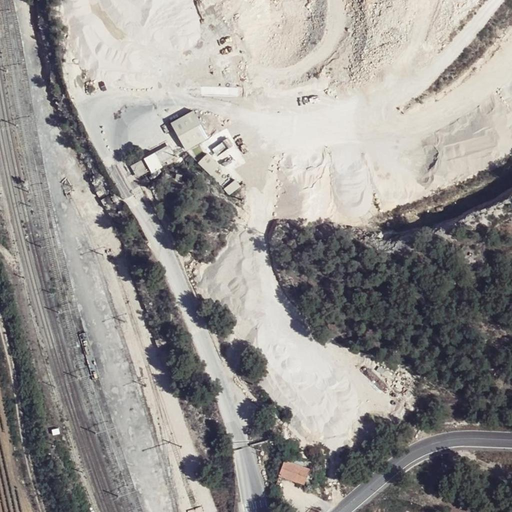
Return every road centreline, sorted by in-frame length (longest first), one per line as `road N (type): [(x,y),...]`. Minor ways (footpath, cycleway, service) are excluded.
road 1 (track): [(156,511),(54,187),(22,0)]
road 2 (track): [(223,387),(243,330),(269,306),(257,121),(262,83),(300,70),(325,50),(338,0)]
road 3 (track): [(151,100),(291,126),(372,112),(407,97),(497,0)]
road 4 (track): [(52,164),(75,177),(117,248),(210,511)]
road 5 (track): [(338,121),(396,132),(472,94),(511,62)]
road 6 (unclassified): [(340,511),(423,447),(511,439)]
road 7 (track): [(0,334),(41,511)]
road 8 (track): [(269,306),(279,327),(384,401)]
